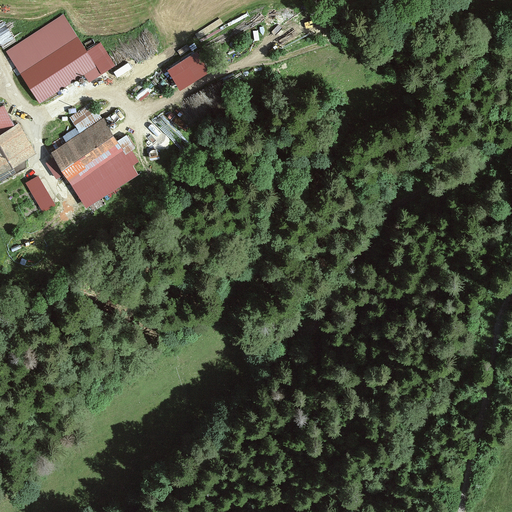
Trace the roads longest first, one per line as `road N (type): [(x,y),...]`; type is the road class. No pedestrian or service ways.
road 1 (track): [(127,511),(180,478),(225,431),(389,210),(471,173),(511,126)]
road 2 (track): [(511,31),(336,39),(138,110),(102,92),(24,115)]
road 3 (track): [(360,511),(497,321)]
road 4 (track): [(511,295),(497,321),(462,511)]
